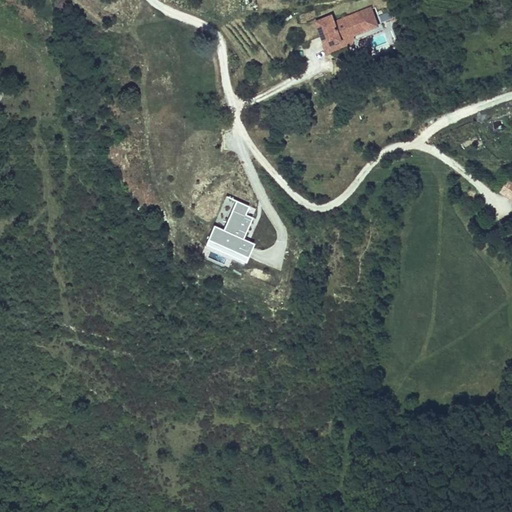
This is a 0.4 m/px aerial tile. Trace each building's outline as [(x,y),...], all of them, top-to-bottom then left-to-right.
[(351,32),(375,22),(369,6),(333,21),(330,14),(317,19),(319,26),(322,25),(325,31),(327,30),(329,35),(324,37),(323,39),(326,49),(334,46),(335,43),(333,39),(338,37),(340,41),(343,42),(351,39),(353,36),(351,32)] [(300,25),(297,42),(322,32),(319,26),(317,19),(300,25)] [(322,32),(324,37),(329,35),(327,30),(325,31),(322,25),(319,26),(322,32)] [(219,182),(226,169),(219,165),(212,179),(219,182)] [(499,190),(511,198),(511,196),(511,181),(507,178),(499,190)] [(242,250),(238,258),(245,261),(252,242),(223,231),(219,241),(242,250)]
